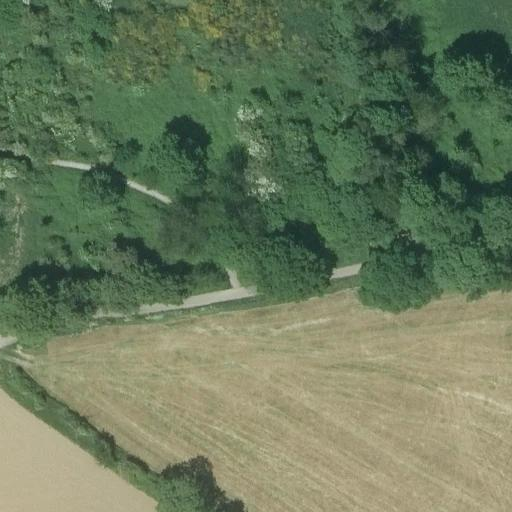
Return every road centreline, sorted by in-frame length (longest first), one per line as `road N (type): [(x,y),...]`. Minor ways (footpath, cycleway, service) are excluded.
road 1 (track): [(239,293),(208,227),(182,208),(0,147)]
road 2 (track): [(0,342),(239,293)]
road 3 (track): [(239,293),(381,270)]
road 4 (track): [(381,270),(511,237)]
